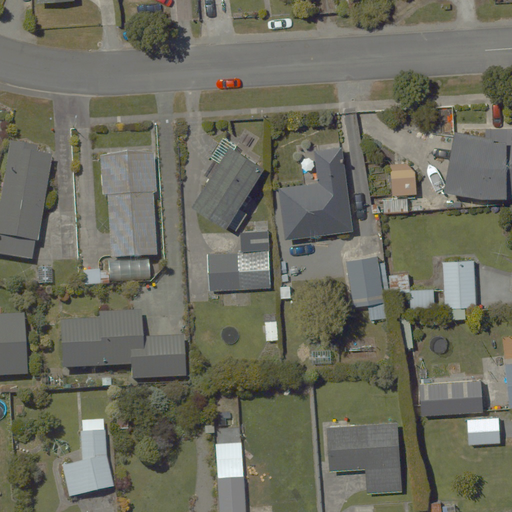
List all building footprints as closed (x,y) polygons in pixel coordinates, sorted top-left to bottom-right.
[(453,194),(511,194),(511,123),(453,123),(453,194)] [(267,155),(232,135),(192,203),(233,227),(253,193),(248,190),(267,155)] [(0,251),(33,258),(56,150),(9,140),(0,184),(0,251)] [(319,172),(277,178),(285,234),(351,225),(340,140),(315,144),(319,172)] [(155,141),(97,145),(100,189),(106,189),(111,252),(159,248),(156,208),(160,208),(155,141)] [(416,163),(391,163),(391,189),(416,189),(416,163)] [(237,245),(204,247),(206,290),(274,286),(272,256),(238,258),(237,245)] [(387,316),(383,287),(391,286),(392,291),(409,289),(407,269),(387,271),(384,252),(348,256),(353,300),(369,298),(371,317),(387,316)] [(475,255),(443,256),(444,285),(410,286),(411,304),(436,304),(444,304),(451,303),(451,314),(467,314),(467,304),(476,303),(475,255)] [(150,257),(107,259),(109,279),(151,277),(150,257)] [(294,278),(278,278),(279,296),(294,296),(294,278)] [(98,314),(59,316),(61,366),(128,363),(128,378),(186,375),(184,329),(143,331),(142,303),(98,305),(98,314)] [(280,310),(261,312),(263,337),(282,335),(280,310)] [(0,372),(25,372),(23,311),(0,311),(0,372)] [(418,380),(421,413),(482,407),(479,375),(418,380)] [(131,409),(115,410),(116,429),(132,428),(131,409)] [(501,411),(465,414),(467,441),(502,438),(501,411)] [(397,414),(328,420),(332,469),(365,467),(367,490),(402,487),(397,414)] [(81,457),(60,460),(66,494),(115,486),(110,458),(110,417),(80,417),(81,457)] [(248,509),(244,455),(213,457),(217,511),(248,509)]
